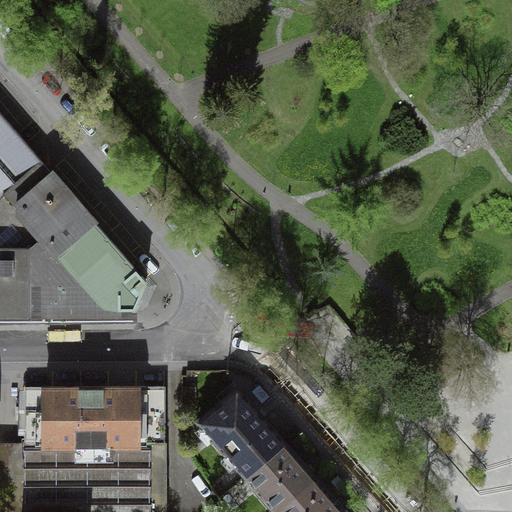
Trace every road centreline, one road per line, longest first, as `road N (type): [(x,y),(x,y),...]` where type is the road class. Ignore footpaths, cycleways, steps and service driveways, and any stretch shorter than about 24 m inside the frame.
road 1 (residential): [(0,44),(219,303)]
road 2 (residential): [(219,303),(405,511)]
road 3 (residential): [(0,347),(161,344),(219,303)]
